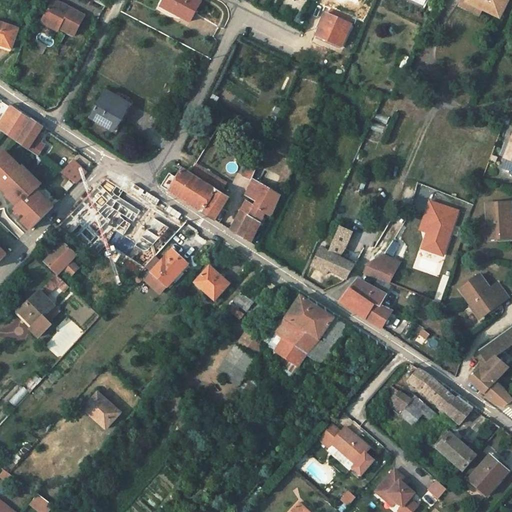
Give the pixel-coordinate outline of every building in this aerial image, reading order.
[(54,0),(45,18),(60,26),(59,29),(74,36),(84,16),(54,0)] [(195,0),(165,0),(162,6),(190,22),(201,3),(195,0)] [(479,16),(483,9),(467,2),(463,0),(461,0),(459,6),(479,16)] [(463,0),(467,2),(483,9),(499,17),(507,0),(463,0)] [(351,18),(332,9),(329,16),(326,14),(317,36),(342,47),(351,25),(348,24),(351,18)] [(58,31),(59,29),(60,26),(45,18),(42,23),(58,31)] [(0,23),(0,45),(12,49),(18,29),(0,23)] [(109,124),(116,128),(129,104),(107,92),(91,118),(107,127),(109,124)] [(12,107),(0,125),(0,129),(3,131),(19,143),(32,121),(12,107)] [(43,139),(38,136),(43,127),(32,121),(19,143),(38,157),(45,145),(40,143),(43,139)] [(251,180),(265,149),(268,143),(262,140),(252,164),(250,163),(244,176),(251,180)] [(27,218),(35,226),(53,207),(36,191),(41,185),(23,168),(22,169),(4,152),(0,156),(0,186),(8,195),(11,193),(22,204),(18,208),(16,210),(21,215),(23,214),(27,218)] [(69,179),(76,184),(87,173),(73,161),(61,174),(69,179)] [(179,176),(172,171),(162,187),(215,220),(229,198),(184,169),(179,176)] [(267,189),(253,180),(246,196),(257,202),(255,206),(239,236),(251,244),(265,213),(266,212),(264,211),(274,192),(279,183),(273,180),(267,189)] [(95,198),(105,204),(104,205),(110,209),(119,214),(123,217),(134,199),(116,187),(114,188),(105,182),(95,198)] [(73,186),(69,183),(64,188),(67,191),(73,186)] [(281,196),(274,192),(264,211),(266,212),(265,213),(272,217),(281,196)] [(8,195),(7,197),(18,208),(22,204),(11,193),(8,195)] [(239,236),(255,206),(247,201),(231,231),(239,236)] [(430,202),(426,214),(433,217),(428,232),(422,249),(443,256),(458,211),(430,202)] [(490,240),(511,238),(511,209),(511,203),(486,204),(490,240)] [(115,219),(119,214),(110,209),(107,214),(115,219)] [(426,214),(421,230),(428,232),(433,217),(426,214)] [(27,218),(23,222),(31,230),(35,226),(27,218)] [(344,221),(333,243),(345,248),(352,233),(346,230),(349,223),(344,221)] [(328,247),(336,230),(326,226),(318,242),(328,247)] [(77,255),(64,243),(46,262),(58,275),(64,269),(72,276),(79,268),(72,261),(77,255)] [(333,243),(329,252),(339,257),(345,248),(333,243)] [(390,243),(384,255),(401,263),(406,251),(390,243)] [(339,257),(329,252),(327,250),(322,248),(313,266),(327,274),(330,270),(347,280),(353,268),(356,270),(358,266),(357,265),(355,264),(355,265),(339,257)] [(375,250),(365,271),(364,273),(390,284),(401,263),(384,255),(375,250)] [(153,273),(168,287),(188,264),(173,251),(153,273)] [(211,267),(196,283),(215,300),(229,284),(211,267)] [(64,293),(69,287),(57,275),(19,312),(27,320),(29,319),(35,325),(32,329),(40,337),(53,324),(45,317),(55,306),(46,297),(58,286),(64,293)] [(480,275),(460,289),(481,318),(509,298),(498,283),(490,288),(480,275)] [(340,302),(375,324),(381,328),(392,312),(380,307),(391,286),(377,280),(373,288),(359,279),(340,302)] [(244,290),(238,296),(250,306),(256,299),(244,290)] [(288,359),(324,311),(314,304),(302,296),(281,326),(272,320),(268,327),(269,328),(261,341),(267,345),(266,346),(275,352),(275,351),(288,359)] [(230,305),(226,310),(240,320),(244,315),(230,305)] [(349,327),(324,311),(288,359),(299,367),(307,355),(322,365),(349,327)] [(251,326),(245,334),(254,340),(259,332),(251,326)] [(488,364),(496,358),(511,346),(511,327),(479,352),(488,364)] [(245,334),(237,347),(245,353),(254,340),(245,334)] [(254,340),(245,353),(256,360),(265,348),(254,340)] [(238,386),(256,360),(245,353),(237,347),(219,373),(238,386)] [(485,394),(496,382),(508,369),(496,358),(488,364),(489,365),(481,370),(470,381),(485,394)] [(445,412),(457,399),(432,377),(419,369),(409,382),(420,390),(445,412)] [(38,374),(27,384),(32,390),(43,380),(38,374)] [(493,402),(504,390),(496,382),(485,394),(489,398),(493,402)] [(23,387),(9,400),(15,406),(29,393),(23,387)] [(511,400),(511,399),(504,390),(493,402),(496,404),(504,407),(511,400)] [(97,395),(85,409),(107,429),(121,413),(110,403),(108,405),(97,395)] [(412,427),(423,415),(429,408),(416,397),(400,416),(412,427)] [(457,399),(445,412),(460,425),(473,409),(458,397),(457,399)] [(440,418),(429,408),(423,415),(435,425),(440,418)] [(331,425),(318,440),(327,448),(333,441),(344,451),(342,454),(355,464),(352,468),(361,476),(374,460),(365,453),(369,448),(344,428),(340,433),(331,425)] [(463,471),(476,456),(450,434),(449,435),(446,431),(434,446),(463,471)] [(490,456),(469,480),(487,496),(508,473),(501,467),(502,466),(490,456)] [(9,483),(14,476),(5,470),(0,477),(9,483)] [(403,477),(395,470),(376,492),(385,499),(388,495),(396,501),(402,506),(414,492),(406,486),(400,481),(403,477)] [(403,477),(400,481),(406,486),(409,482),(403,477)] [(447,489),(438,481),(436,483),(446,491),(447,489)] [(446,491),(436,483),(430,490),(439,499),(446,491)] [(341,501),(348,507),(356,498),(349,492),(341,501)] [(30,505),(39,511),(50,511),(54,506),(38,495),(30,505)] [(388,495),(385,499),(393,505),(396,501),(388,495)] [(0,511),(14,511),(0,500),(0,511)]
